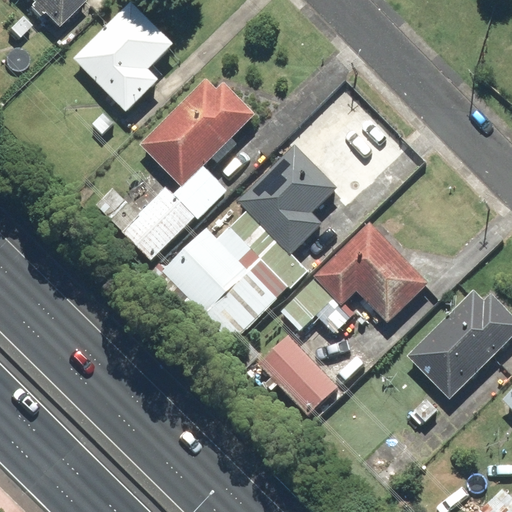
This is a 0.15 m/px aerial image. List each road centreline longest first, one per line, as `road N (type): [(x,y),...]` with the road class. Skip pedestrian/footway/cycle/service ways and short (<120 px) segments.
road 1 (motorway): [(0,298),(216,511)]
road 2 (residential): [(337,0),(511,178)]
road 3 (motorway): [(116,511),(0,398)]
